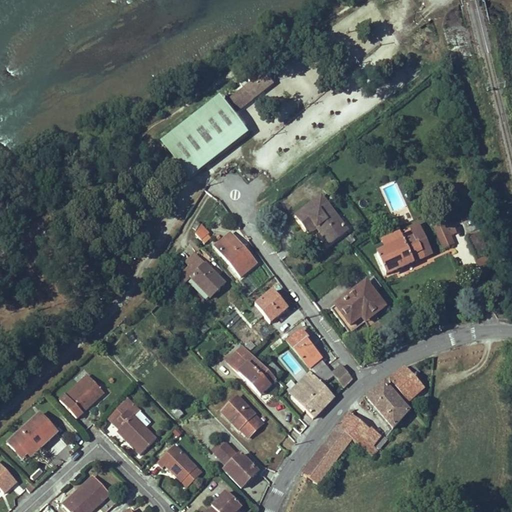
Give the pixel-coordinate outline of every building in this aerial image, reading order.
[(265,74),(228,102),(237,113),(273,86),(265,74)] [(187,183),(247,137),(218,100),(158,146),(187,183)] [(336,188),(331,181),(322,188),(327,194),(336,188)] [(322,198),(297,217),(309,235),(317,229),(329,246),(347,232),(322,198)] [(433,230),(443,251),(455,246),(451,237),(457,233),(452,222),(433,230)] [(408,229),(412,239),(402,244),(399,236),(380,244),(384,252),(376,256),(386,279),(413,267),(412,264),(432,255),(418,224),(408,229)] [(211,237),(202,226),(196,235),(203,243),(210,238),(211,237)] [(483,241),(480,233),(467,239),(471,247),(483,241)] [(231,236),(216,248),(241,279),(256,266),(231,236)] [(212,242),(210,238),(203,243),(206,247),(212,242)] [(489,254),(483,241),(471,247),(476,259),(489,254)] [(209,302),(226,284),(205,265),(195,256),(187,265),(191,268),(179,281),(185,287),(189,281),(209,302)] [(371,312),(375,317),(385,309),(366,284),(336,307),(351,327),(362,319),(371,312)] [(287,310),(272,293),(255,307),(257,308),(264,317),(270,325),(287,310)] [(264,317),(257,308),(253,311),(260,320),(264,317)] [(366,324),(375,317),(371,312),(362,319),(366,324)] [(321,360),(306,342),(308,340),(301,332),(286,344),(308,371),(321,360)] [(239,375),(255,359),(249,354),(242,347),(227,362),(239,375)] [(273,366),(263,355),(257,361),(267,371),(273,366)] [(276,382),(267,371),(257,361),(255,359),(239,375),(261,397),(276,382)] [(314,377),(326,367),(321,360),(308,371),(310,372),(314,377)] [(282,375),(273,366),(267,371),(276,382),(282,375)] [(420,374),(415,367),(414,366),(405,371),(414,380),(420,374)] [(312,421),(333,399),(322,386),(334,377),(343,389),(352,381),(348,375),(342,367),(332,374),(326,367),(314,377),(310,372),(295,388),(292,383),(284,389),(288,395),(312,421)] [(408,407),(425,392),(414,380),(405,371),(404,369),(400,373),(387,382),(408,407)] [(80,383),(86,377),(82,373),(75,379),(80,383)] [(76,421),(93,405),(90,402),(101,392),(86,377),(80,383),(59,403),(76,421)] [(410,416),(382,385),(360,405),(391,433),(410,416)] [(93,405),(103,394),(101,392),(90,402),(93,405)] [(157,439),(136,418),(128,411),(134,405),(128,399),(117,411),(122,416),(113,425),(121,434),(127,439),(128,437),(136,445),(132,449),(140,456),(157,439)] [(237,399),(222,413),(248,440),(263,426),(237,399)] [(136,418),(141,412),(134,405),(128,411),(136,418)] [(113,425),(122,416),(117,411),(108,420),(113,425)] [(44,442),(54,433),(39,416),(7,444),(15,454),(21,449),(30,459),(46,445),(44,442)] [(370,439),(367,437),(369,433),(348,416),(345,420),(337,431),(345,437),(351,442),(371,457),(373,458),(379,451),(372,447),(379,437),(374,433),(370,439)] [(318,486),(351,442),(345,437),(337,431),(328,442),(314,460),(303,475),(318,486)] [(46,445),(57,435),(54,433),(44,442),(46,445)] [(136,445),(128,437),(127,439),(121,434),(120,436),(132,449),(136,445)] [(383,446),(387,441),(385,439),(377,448),(380,450),(383,446)] [(217,458),(228,447),(226,444),(215,455),(217,458)] [(258,473),(241,455),(239,458),(228,447),(217,458),(227,468),(224,471),(242,489),(258,473)] [(196,470),(174,448),(157,465),(162,471),(166,468),(182,483),(196,470)] [(30,459),(21,449),(15,454),(25,464),(30,459)] [(0,491),(4,495),(18,483),(0,464),(0,491)] [(187,488),(201,475),(196,470),(182,483),(182,484),(187,488)] [(68,500),(62,506),(67,511),(92,511),(110,496),(95,480),(70,503),(68,500)] [(30,494),(34,489),(30,485),(26,489),(30,494)] [(237,511),(242,508),(226,493),(212,508),(216,511),(215,511),(237,511)]
